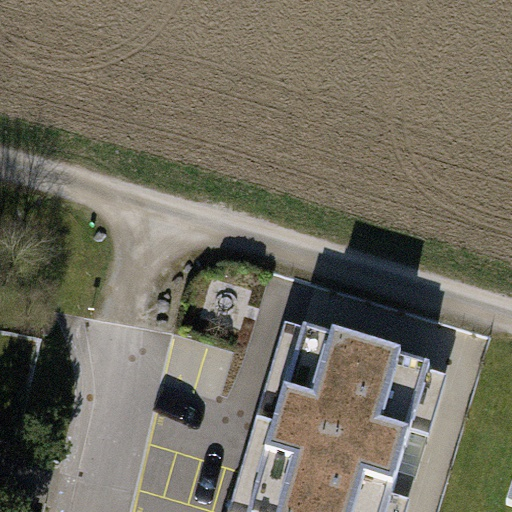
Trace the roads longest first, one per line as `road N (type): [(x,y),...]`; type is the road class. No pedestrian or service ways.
road 1 (track): [(146,214),(511,323)]
road 2 (unclassified): [(126,350),(90,511)]
road 3 (track): [(0,170),(146,214)]
road 4 (track): [(146,214),(119,307),(126,350)]
